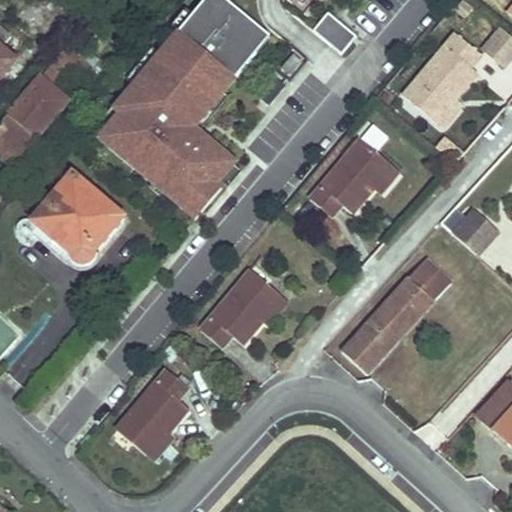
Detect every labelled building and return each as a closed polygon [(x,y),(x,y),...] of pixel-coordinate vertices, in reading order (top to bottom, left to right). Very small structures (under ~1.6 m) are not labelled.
[(231,55),(271,88),(344,0),(195,0),(84,134),(132,173),(231,55)] [(511,38),(500,27),(480,49),(504,71),(511,62),(511,38)] [(10,36),(0,28),(0,81),(17,61),(2,47),(10,36)] [(482,59),(456,37),(406,97),(438,125),(458,101),(477,78),(471,72),(482,59)] [(85,62),(70,49),(0,133),(0,158),(14,170),(69,103),(58,95),(63,89),(85,62)] [(94,69),(85,62),(63,89),(72,96),(94,69)] [(462,105),(458,101),(438,125),(443,129),(462,105)] [(361,144),(312,203),(332,220),(343,207),(354,217),(374,192),(393,169),(361,144)] [(400,175),(393,169),(374,192),(381,198),(400,175)] [(125,218),(73,175),(34,223),(73,256),(73,258),(77,265),(82,267),(91,265),(95,259),(95,254),(125,218)] [(478,214),(456,238),(480,260),(502,236),(478,214)] [(426,262),(410,279),(435,302),(451,284),(426,262)] [(253,274),(202,333),(223,351),(233,338),(243,347),(264,323),(283,299),(253,274)] [(410,279),(344,353),(368,375),(435,302),(410,279)] [(290,305),(283,299),(264,323),(271,328),(290,305)] [(171,373),(120,433),(150,459),(170,436),(192,410),(181,401),(191,389),(171,373)] [(511,385),(510,383),(479,416),(496,432),(499,428),(511,439),(511,385)] [(511,439),(499,428),(496,432),(511,446),(511,439)] [(170,436),(150,459),(157,465),(177,442),(170,436)]
